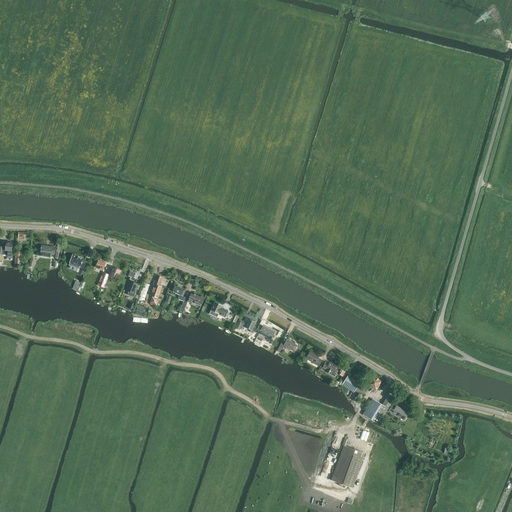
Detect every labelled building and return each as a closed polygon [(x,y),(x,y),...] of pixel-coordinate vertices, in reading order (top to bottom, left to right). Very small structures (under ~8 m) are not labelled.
[(0,254),(8,255),(7,258),(13,259),(14,251),(12,251),(13,243),(5,243),(5,247),(3,247),(0,246),(0,254)] [(41,246),(40,256),(51,257),(51,254),(54,255),(54,258),(57,258),(58,252),(55,251),(55,248),(41,246)] [(73,255),(70,262),(74,264),(73,267),(79,269),(80,267),(83,268),(81,274),(84,275),(86,269),(89,262),(83,260),(83,259),(73,255)] [(102,270),(105,263),(98,260),(95,267),(102,270)] [(117,278),(120,270),(113,268),(110,275),(117,278)] [(134,297),(139,284),(132,282),(136,273),(130,271),(128,276),(130,277),(125,290),(128,291),(127,295),(134,297)] [(104,288),(109,275),(103,272),(98,285),(104,288)] [(150,296),(151,296),(158,298),(159,296),(162,287),(159,286),(162,277),(157,275),(153,289),(151,294),(150,296)] [(181,289),(177,287),(177,286),(174,285),(171,291),(179,295),(178,297),(179,299),(184,301),(185,297),(183,296),(185,290),(181,288),(181,289)] [(194,294),(191,293),(187,301),(191,303),(193,300),(195,301),(194,303),(201,306),(205,298),(201,296),(200,297),(197,296),(195,295),(195,294),(194,294)] [(151,296),(149,304),(159,307),(162,300),(158,298),(151,296)] [(225,317),(228,311),(220,308),(221,305),(215,302),(211,310),(209,314),(217,317),(218,314),(225,317)] [(239,319),(235,328),(239,330),(241,325),(246,327),(245,327),(251,330),(250,332),(253,333),(256,327),(254,325),(255,322),(249,319),(247,324),(246,323),(246,322),(239,319)] [(274,332),(263,326),(262,328),(258,326),(255,332),(259,334),(259,333),(271,339),(274,332)] [(295,344),(287,339),(284,344),(281,342),(277,351),(279,353),(281,349),(284,350),(285,347),(291,350),(294,351),(297,345),(295,344)] [(319,366),(319,365),(322,360),(318,358),(318,357),(310,352),(306,358),(315,363),(314,363),(319,366)] [(322,367),(321,369),(334,376),(335,374),(338,367),(334,365),(329,363),(329,364),(325,362),(322,367)] [(365,385),(376,391),(382,381),(372,375),(365,385)] [(348,376),(342,385),(354,392),(360,384),(348,376)] [(395,393),(390,390),(385,397),(391,400),(395,393)] [(378,424),(392,402),(386,398),(382,405),(372,399),(363,415),(378,424)] [(395,408),(392,406),(388,411),(392,413),(392,412),(404,420),(408,413),(396,406),(395,408)] [(369,433),(363,431),(360,439),(366,441),(369,433)] [(365,454),(344,446),(332,480),(352,488),(365,454)]
